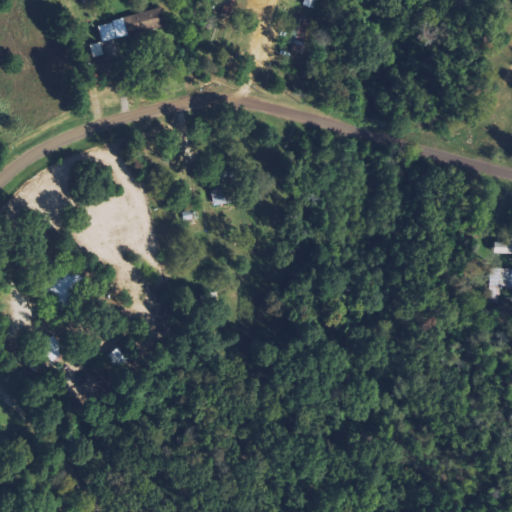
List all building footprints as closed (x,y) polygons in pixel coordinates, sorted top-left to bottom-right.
[(304,0),(303,7),(317,9),(317,0),(304,0)] [(143,23),(164,17),(162,8),(140,14),(143,23)] [(99,26),(103,43),(130,36),(126,19),(99,26)] [(235,203),(232,185),(212,188),(215,206),(235,203)] [(511,288),(511,269),(491,268),(490,296),(501,296),(501,288),(511,288)]
